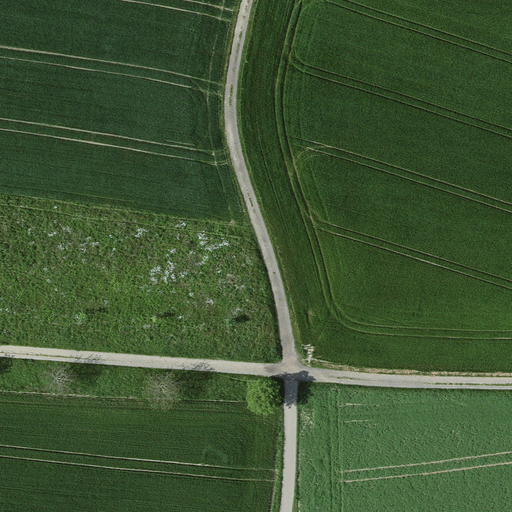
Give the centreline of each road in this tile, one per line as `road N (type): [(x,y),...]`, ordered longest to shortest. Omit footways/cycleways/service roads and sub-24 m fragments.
road 1 (track): [(247,0),(229,100),(291,371)]
road 2 (track): [(291,371),(0,351)]
road 3 (track): [(291,371),(511,382)]
road 4 (residential): [(285,511),(291,371)]
